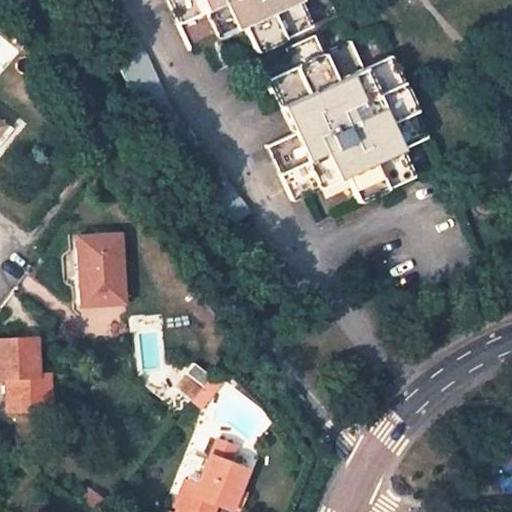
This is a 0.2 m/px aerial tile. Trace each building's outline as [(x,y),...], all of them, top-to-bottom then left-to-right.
[(165,0),(189,49),(242,25),(254,52),(309,25),(297,0),(165,0)] [(171,107),(127,12),(100,24),(144,119),(171,107)] [(361,67),(349,41),(267,79),(291,132),(265,145),(291,199),(345,175),(357,200),(412,175),(400,150),(427,137),(389,55),(361,67)] [(252,210),(171,107),(148,125),(228,229),(252,210)] [(0,139),(13,123),(0,112),(0,139)] [(115,233),(76,237),(81,304),(121,301),(115,233)] [(33,338),(0,340),(0,377),(4,377),(6,411),(48,409),(46,374),(35,375),(33,338)] [(217,386),(210,380),(194,400),(202,406),(217,386)] [(185,480),(175,506),(189,511),(228,511),(230,507),(245,469),(227,462),(233,445),(214,438),(197,485),(185,480)]
